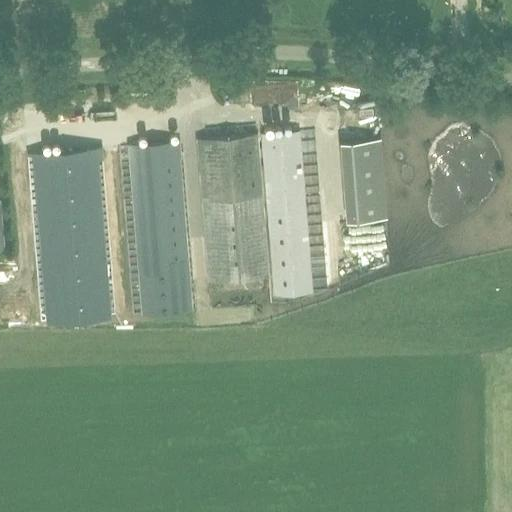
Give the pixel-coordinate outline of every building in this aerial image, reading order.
[(262,133),(274,294),(310,291),(298,130),(262,133)] [(268,276),(262,195),(257,135),(198,140),(210,281),(268,276)] [(381,135),(341,137),(345,221),(385,219),(381,135)] [(129,145),(139,266),(142,314),(192,310),(178,141),(129,145)] [(89,160),(102,159),(101,148),(42,153),(56,321),(101,317),(89,160)]
